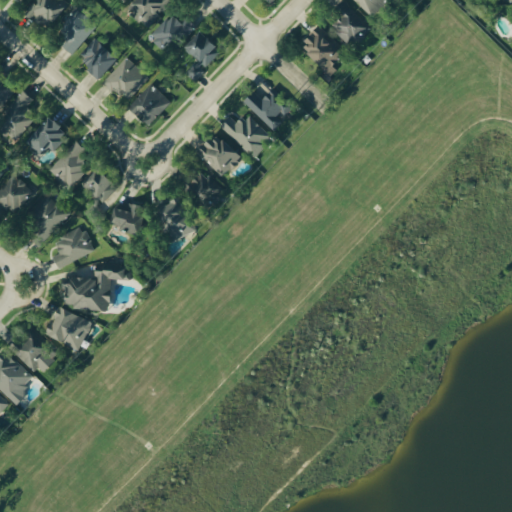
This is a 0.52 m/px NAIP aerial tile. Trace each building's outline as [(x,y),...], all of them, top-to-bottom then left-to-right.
[(65,0),(38,0),(31,22),(56,30),(65,0)] [(138,0),(128,10),(148,31),(172,6),(165,0),(138,0)] [(391,0),(351,0),(372,20),(391,0)] [(346,5),(338,12),(345,19),(333,30),(350,49),(370,31),(346,5)] [(95,25),(75,12),(54,44),(74,58),(95,25)] [(183,26),(173,17),(151,41),(167,55),(194,26),(188,20),(183,26)] [(327,74),(346,55),(320,28),(301,47),(327,74)] [(201,35),(186,51),(206,70),(221,54),(201,35)] [(118,62),(95,40),(77,59),(100,81),(118,62)] [(126,104),(148,80),(126,60),(104,83),(126,104)] [(0,110),(17,92),(0,76),(0,110)] [(170,104),(151,86),(128,110),(147,128),(170,104)] [(274,133),(295,111),(273,90),(260,103),(254,97),(245,106),(274,133)] [(28,111),(34,100),(19,92),(0,127),(0,133),(19,144),(35,115),(28,111)] [(232,120),(222,130),(253,160),(273,141),(247,115),(237,126),(232,120)] [(67,134),(50,119),(28,145),(42,158),(49,149),(55,155),(64,146),(60,142),(67,134)] [(219,181),(236,169),(234,166),(239,161),(221,137),(198,153),(219,181)] [(48,174),(69,193),(89,171),(82,165),(90,156),(76,143),(48,174)] [(97,201),(114,186),(99,171),(83,186),(97,201)] [(216,175),(190,182),(197,211),(223,204),(216,175)] [(34,195),(15,177),(0,193),(0,216),(6,210),(14,217),(34,195)] [(117,192),(113,188),(99,201),(103,205),(117,192)] [(42,236),(40,237),(43,241),(70,220),(50,194),(32,208),(36,214),(29,219),(42,236)] [(156,214),(174,245),(196,232),(179,201),(156,214)] [(144,233),(142,208),(112,210),(114,235),(144,233)] [(59,273),(94,253),(81,229),(54,244),(60,255),(52,260),(59,273)] [(110,312),(111,282),(126,282),(126,263),(97,263),(97,280),(65,280),(65,312),(110,312)] [(92,325),(59,310),(46,339),(79,354),(92,325)] [(32,373),(37,369),(43,375),(60,358),(36,336),(16,357),(32,373)] [(32,380),(5,353),(0,358),(0,392),(15,407),(29,392),(25,388),(32,380)] [(0,415),(9,407),(0,398),(0,415)]
